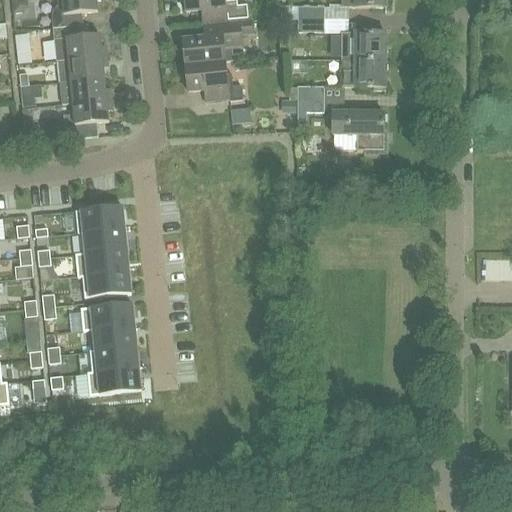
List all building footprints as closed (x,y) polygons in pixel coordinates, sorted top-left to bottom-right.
[(63,0),(64,6),(59,7),(57,8),(57,9),(55,10),(54,11),(53,13),(52,15),(52,17),(53,30),(55,30),(71,28),(85,27),(84,17),(100,15),(98,2),(103,2),(102,0),(63,0)] [(207,26),(207,27),(252,22),(252,19),(256,18),(255,12),(251,13),(251,9),(247,6),(239,7),(238,0),(186,0),(188,13),(203,12),(205,26),(207,26)] [(342,0),(342,9),(386,9),(386,0),(342,0)] [(291,22),(291,9),(279,9),(279,20),(290,20),(290,22),(291,22)] [(300,22),(300,21),(325,21),(326,9),(291,9),(291,22),(300,22)] [(325,34),(325,21),(300,21),(300,22),(300,34),(325,34)] [(184,42),(186,69),(225,65),(227,65),(226,64),(233,63),(232,51),(243,50),(242,38),(254,37),(252,22),(207,27),(208,39),(184,42)] [(55,30),(56,42),(58,62),(59,62),(60,64),(109,60),(108,48),(103,48),(102,37),(72,40),(71,28),(55,30)] [(388,35),(357,35),(348,35),(348,47),(357,47),(356,62),(388,62),(388,35)] [(280,48),(280,58),(290,58),(290,47),(280,48)] [(293,60),(301,60),(304,60),(304,48),(293,48),(293,60)] [(110,69),(109,60),(60,64),(62,86),(106,81),(105,69),(110,69)] [(290,61),(291,75),(301,75),(301,61),(290,61)] [(388,90),(388,62),(356,62),(341,62),(341,89),(388,90)] [(233,88),(232,75),(226,76),(225,65),(186,69),(188,94),(203,92),(229,90),(230,104),(243,102),(241,88),(233,88)] [(31,89),(29,75),(21,77),(22,90),(31,89)] [(107,91),(106,81),(62,86),(64,107),(72,106),(74,106),(113,102),(112,91),(107,91)] [(32,100),(31,89),(22,90),(23,101),(32,100)] [(299,102),(325,102),(325,89),(299,89),(299,102)] [(114,112),(113,102),(74,106),(76,117),(66,118),(68,142),(98,139),(97,125),(110,124),(109,112),(114,112)] [(283,102),(283,113),(297,113),(297,102),(283,102)] [(325,102),(299,102),(299,126),(308,127),(308,114),(325,114),(325,102)] [(232,127),(252,125),(250,110),(230,112),(232,127)] [(385,115),(334,114),(334,137),(335,137),(335,152),(338,156),(357,156),(357,157),(384,158),(384,145),(388,145),(388,141),(384,141),(385,115)] [(123,209),(76,213),(78,237),(83,236),(83,235),(125,231),(123,211),(123,209)] [(28,228),(16,229),(18,241),(30,240),(28,228)] [(47,231),(35,232),(36,240),(48,239),(47,231)] [(125,231),(83,235),(83,236),(85,257),(127,253),(125,231)] [(31,252),(19,253),(20,261),(32,260),(31,252)] [(49,252),(38,254),(38,262),(50,260),(49,252)] [(85,256),(75,257),(78,280),(82,280),(82,279),(129,274),(127,253),(85,257),(85,256)] [(32,260),(20,261),(21,269),(32,268),(32,260)] [(50,260),(38,262),(39,269),(51,268),(50,260)] [(129,274),(82,279),(82,280),(85,301),(131,296),(129,274)] [(54,297),(42,298),(43,310),(55,309),(54,297)] [(36,303),(24,304),(25,312),(37,311),(36,303)] [(132,306),(81,311),(83,334),(93,333),(93,332),(135,328),(132,306)] [(55,309),(43,310),(45,322),(56,321),(55,309)] [(37,311),(25,312),(26,320),(38,319),(37,311)] [(135,328),(93,332),(95,353),(137,349),(135,328)] [(95,353),(90,354),(92,375),(139,371),(137,349),(95,353)] [(59,350),(47,351),(48,359),(60,358),(59,350)] [(41,354),(29,355),(30,363),(42,362),(41,354)] [(60,358),(48,359),(49,367),(61,366),(60,358)] [(42,362),(30,363),(31,371),(43,370),(42,362)] [(92,375),(87,376),(90,399),(141,394),(139,371),(92,376),(92,375)] [(62,379),(50,380),(52,392),(64,391),(62,379)] [(44,382),(32,383),(33,391),(45,390),(44,382)] [(2,386),(0,386),(0,408),(9,407),(7,385),(2,385),(2,386)]
